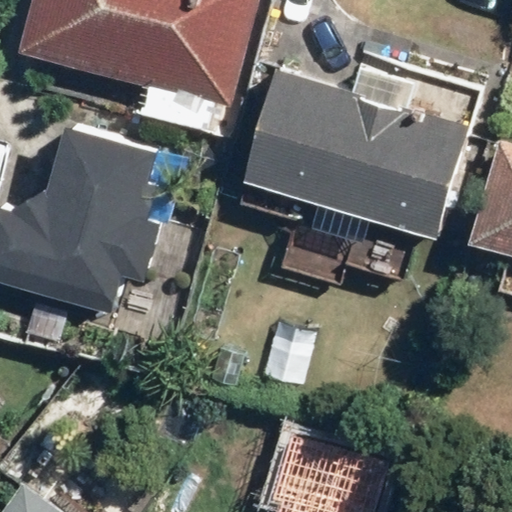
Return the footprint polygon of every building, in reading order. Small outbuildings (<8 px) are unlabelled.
[(27,0),(14,49),(137,82),(129,112),(210,134),(218,105),(231,108),(259,0),(27,0)] [(438,239),(468,130),(266,75),(236,184),(438,239)] [(136,221),(154,156),(59,130),(41,193),(6,213),(0,211),(0,292),(109,322),(121,277),(142,283),(158,226),(136,221)] [(511,149),(495,145),(466,250),(511,262),(511,149)] [(59,511),(21,484),(0,511),(59,511)]
